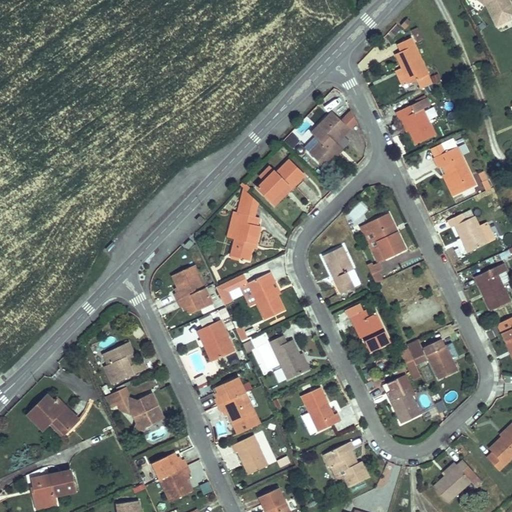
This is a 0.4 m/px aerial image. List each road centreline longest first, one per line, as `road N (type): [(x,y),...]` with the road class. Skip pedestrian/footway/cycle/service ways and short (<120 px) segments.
road 1 (residential): [(385,154),(306,235),(298,264),(387,445),(397,451),(428,447),(485,392),(491,373)]
road 2 (residential): [(332,58),(121,274)]
road 3 (residential): [(121,274),(140,298),(235,511)]
road 4 (residential): [(491,373),(385,154)]
road 5 (residential): [(121,274),(0,395)]
